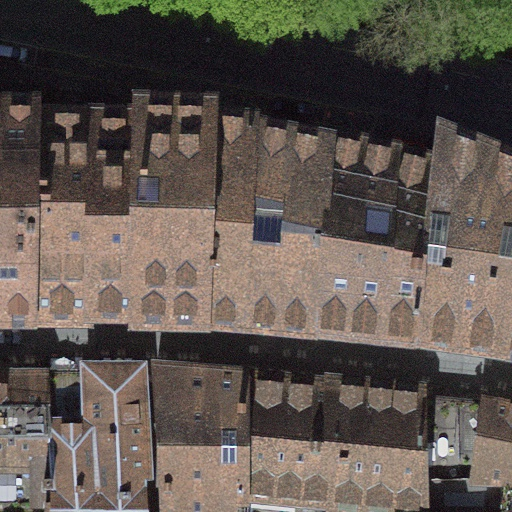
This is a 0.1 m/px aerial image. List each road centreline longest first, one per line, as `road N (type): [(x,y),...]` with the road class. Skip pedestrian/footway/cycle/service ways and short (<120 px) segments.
road 1 (residential): [(0,348),(203,348),(511,383)]
road 2 (tertiary): [(511,89),(34,0)]
